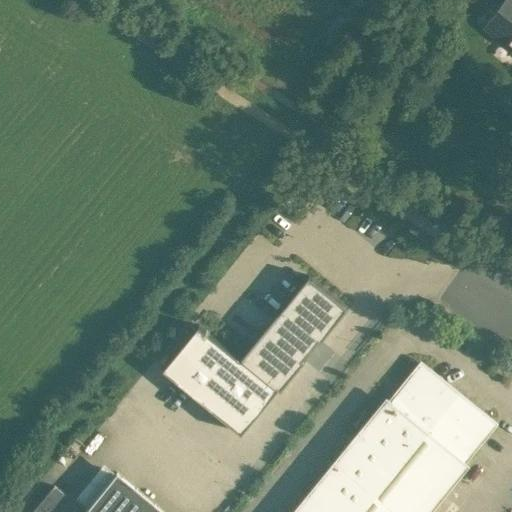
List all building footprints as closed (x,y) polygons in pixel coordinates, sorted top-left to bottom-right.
[(511,0),(500,15),(506,19),(496,32),(511,43),(511,0)] [(297,204),(288,196),(270,219),(279,226),(297,204)] [(318,251),(213,379),(258,415),(363,287),(318,251)] [(495,422),(421,362),(390,401),(463,461),(495,422)] [(387,399),(294,511),(426,511),(465,464),(466,465),(466,464),(463,461),(390,401),(387,399)] [(100,459),(78,494),(89,501),(111,466),(100,459)] [(166,511),(117,471),(84,511),(166,511)] [(55,485),(32,511),(52,511),(67,495),(55,485)]
